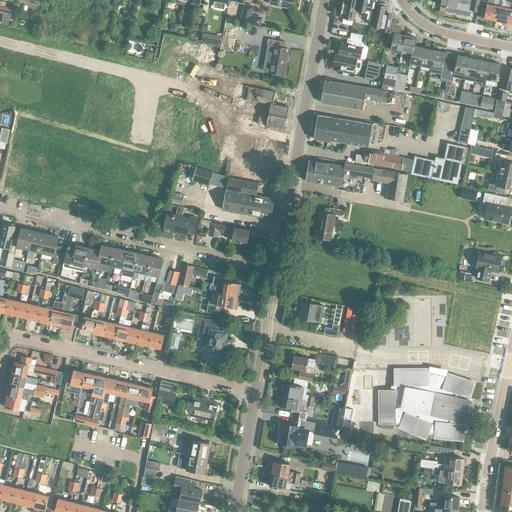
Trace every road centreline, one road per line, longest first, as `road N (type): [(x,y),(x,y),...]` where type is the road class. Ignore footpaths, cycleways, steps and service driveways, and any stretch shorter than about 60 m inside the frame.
road 1 (residential): [(256,394),(6,335),(0,361)]
road 2 (unclassified): [(276,269),(325,0)]
road 3 (residential): [(276,269),(40,213)]
road 4 (unclassified): [(482,511),(508,367)]
road 5 (unclassified): [(256,394),(276,269)]
road 6 (unclassified): [(511,45),(435,27),(403,0)]
